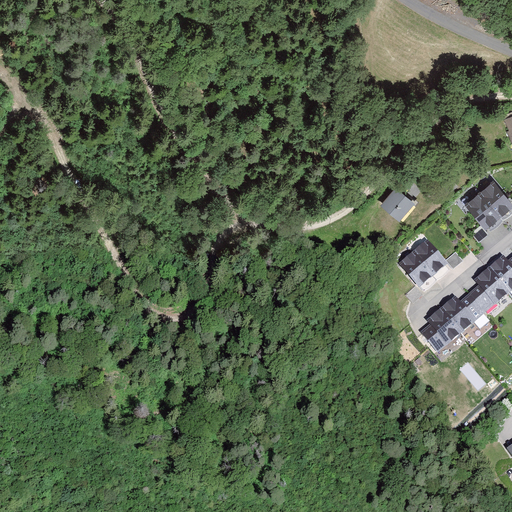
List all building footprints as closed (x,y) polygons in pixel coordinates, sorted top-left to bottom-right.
[(511,209),(511,204),(493,182),(465,206),(486,231),(511,209)] [(415,204),(396,188),(380,207),(399,222),(415,204)] [(428,239),(399,264),(420,288),(448,263),(446,260),(428,239)] [(456,252),(446,260),(448,263),(453,269),(463,261),(456,252)] [(429,324),(419,332),(438,354),(511,291),(511,258),(509,261),(504,255),(475,280),(479,285),(461,300),(456,294),(425,320),(429,324)]
